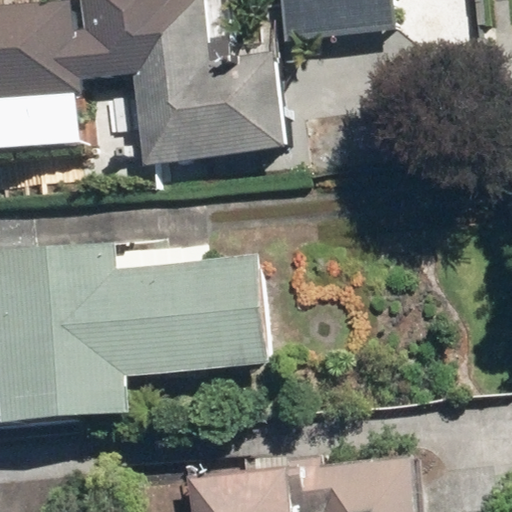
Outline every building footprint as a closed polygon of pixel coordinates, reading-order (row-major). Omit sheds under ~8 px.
[(0,26),(0,113),(143,99),(150,173),(291,159),(282,66),(218,72),(211,6),(182,9),(181,0),(83,0),(86,18),(0,26)] [(290,0),(295,47),(408,36),(405,0),(290,0)] [(11,428),(132,415),(128,378),(272,364),(262,262),(117,275),(114,248),(0,260),(0,366),(2,389),(6,389),(11,428)] [(421,511),(420,463),(319,468),(321,511),(421,511)] [(299,511),(293,474),(199,488),(202,511),(299,511)]
